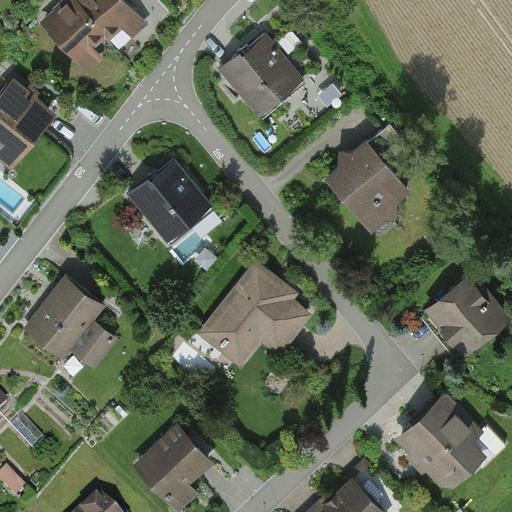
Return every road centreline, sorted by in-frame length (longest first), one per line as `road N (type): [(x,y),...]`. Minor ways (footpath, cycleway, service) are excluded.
road 1 (residential): [(159,81),(366,324),(385,366),(361,410),(255,511)]
road 2 (residential): [(159,81),(0,284)]
